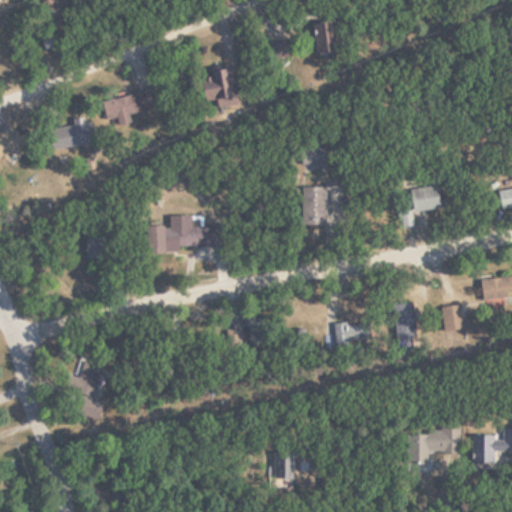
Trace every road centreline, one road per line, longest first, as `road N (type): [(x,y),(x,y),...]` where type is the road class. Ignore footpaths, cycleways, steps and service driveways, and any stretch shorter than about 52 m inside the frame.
road 1 (residential): [(13,338),(511,220)]
road 2 (residential): [(0,100),(250,0)]
road 3 (residential): [(63,511),(0,304)]
